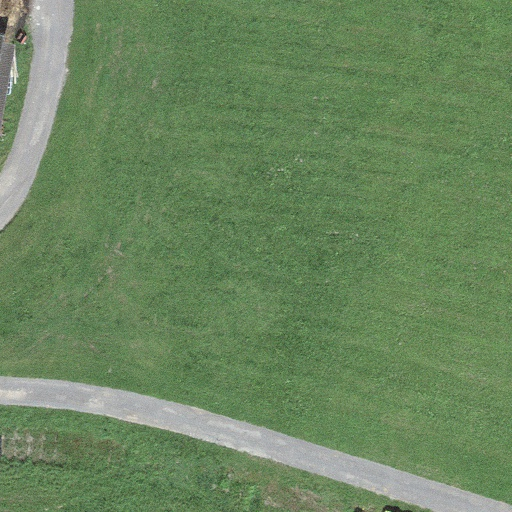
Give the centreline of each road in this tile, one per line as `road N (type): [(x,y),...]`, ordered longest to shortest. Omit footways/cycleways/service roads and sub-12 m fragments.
road 1 (track): [(489,511),(190,419),(78,395),(0,391)]
road 2 (track): [(52,0),(55,50),(37,131),(0,204)]
